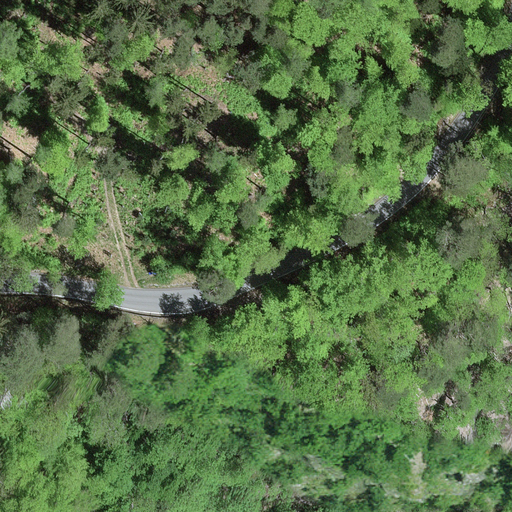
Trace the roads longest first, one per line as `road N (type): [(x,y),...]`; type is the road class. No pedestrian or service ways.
road 1 (unclassified): [(511,41),(489,85),(407,189),(360,225),(261,277),(209,297),(148,301),(41,281),(0,284)]
road 2 (track): [(511,204),(459,249),(357,298),(272,305),(209,297)]
